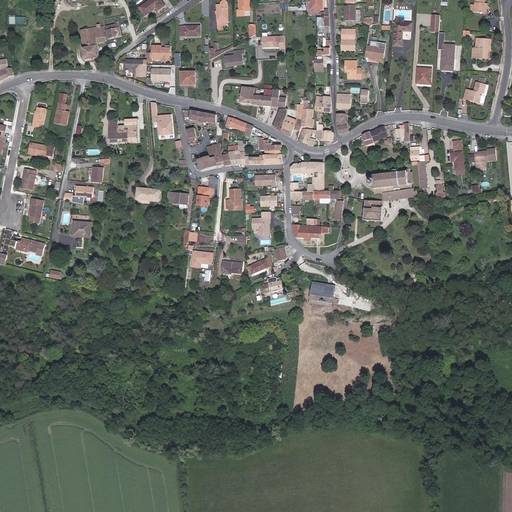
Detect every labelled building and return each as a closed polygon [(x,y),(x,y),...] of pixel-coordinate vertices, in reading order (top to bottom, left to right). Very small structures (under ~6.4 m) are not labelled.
[(153,8),(155,10),(152,0),(148,0),(139,7),(144,15),(153,8)] [(152,0),(155,10),(155,11),(163,5),(159,0),(152,0)] [(221,2),(220,5),(217,5),(217,25),(227,25),(226,3),(226,1),(224,0),(222,1),(221,2)] [(471,11),(485,12),(485,1),(485,0),(476,0),(476,3),(471,3),(471,11)] [(355,21),(354,6),(344,6),(344,21),(355,21)] [(431,31),(440,31),(440,28),(441,15),(432,14),(431,31)] [(10,15),(9,23),(26,24),(26,17),(10,15)] [(413,22),(405,22),(397,21),(395,45),(403,45),(404,30),(412,31),(413,22)] [(117,25),(110,25),(104,27),(107,39),(119,37),(117,25)] [(104,27),(81,30),(84,48),(83,48),(85,60),(100,58),(97,43),(106,42),(104,27)] [(199,27),(185,27),(185,37),(199,37),(199,27)] [(342,50),(354,50),(355,36),(353,35),(353,30),(351,30),(342,29),(342,50)] [(445,33),(439,32),(438,49),(444,49),(442,66),(454,66),(455,45),(444,44),(445,33)] [(261,37),(261,48),(284,48),(284,36),(261,37)] [(492,39),(481,39),(480,48),(476,48),(473,48),(472,57),(488,58),(488,49),(491,49),(492,39)] [(233,47),(232,42),(215,53),(215,48),(210,48),(210,61),(233,47)] [(330,56),(329,42),(324,42),(325,49),(322,49),(322,52),(317,52),(317,56),(330,56)] [(152,52),(147,52),(146,60),(152,60),(152,58),(162,58),(162,60),(169,60),(170,47),(161,46),(161,44),(153,43),(152,52)] [(366,46),(365,57),(383,59),(385,49),(366,46)] [(237,65),(238,50),(233,51),(234,55),(224,57),(226,67),(237,65)] [(126,59),(126,68),(135,68),(135,77),(146,77),(146,59),(126,59)] [(345,71),(349,71),(349,80),(361,80),(360,70),(355,70),(355,62),(345,63),(345,71)] [(418,82),(424,83),(424,81),(433,82),(434,69),(419,67),(418,82)] [(0,81),(2,80),(9,77),(13,76),(13,69),(8,69),(2,73),(1,70),(0,70),(0,81)] [(171,69),(151,69),(151,83),(171,83),(171,69)] [(195,73),(186,73),(186,86),(195,86),(195,73)] [(486,96),(487,86),(485,86),(479,85),(477,85),(477,94),(468,93),(467,103),(482,105),(483,98),(483,95),(486,96)] [(240,103),(257,104),(258,95),(256,95),(257,88),(242,87),(240,103)] [(257,104),(271,106),(273,90),(271,89),(265,89),(264,96),(258,95),(257,104)] [(279,90),(275,90),(273,90),(271,106),(285,107),(286,99),(286,94),(278,94),(279,90)] [(369,91),(362,91),(361,101),(368,101),(369,101),(369,91)] [(352,95),(337,94),(337,109),(351,109),(352,95)] [(331,104),(330,98),(324,97),(324,112),(332,113),(331,104)] [(157,117),(157,104),(152,103),(153,123),(158,123),(159,136),(173,135),(172,116),(157,117)] [(62,111),(63,105),(62,105),(56,104),(52,124),(64,127),(65,118),(64,118),(65,112),(62,111)] [(304,107),(302,119),(301,126),(315,128),(315,119),(312,119),(312,112),(304,111),(304,107)] [(40,126),(43,110),(36,108),(35,113),(34,116),(32,116),(30,128),(36,129),(37,125),(40,126)] [(287,114),(287,110),(280,109),(273,128),(281,131),(287,117),(287,114)] [(216,128),(217,117),(191,111),(190,120),(196,121),(196,123),(201,124),(202,123),(208,124),(208,123),(210,123),(210,126),(216,128)] [(337,123),(338,128),(348,126),(346,116),(337,119),(337,123)] [(291,118),(287,117),(281,131),(281,132),(291,136),(294,129),(297,121),(296,120),(291,118)] [(226,126),(237,129),(240,122),(232,118),(229,118),(226,126)] [(301,126),(302,119),(296,118),(296,120),(297,121),(294,129),(300,131),(300,129),(301,126)] [(110,144),(128,143),(128,134),(119,134),(118,127),(118,123),(117,123),(117,120),(109,120),(109,123),(110,144)] [(128,134),(128,143),(139,142),(137,120),(125,121),(125,127),(128,127),(128,134)] [(237,129),(243,131),(244,129),(246,124),(240,122),(237,129)] [(409,123),(409,122),(404,123),(404,129),(396,130),(397,137),(406,136),(406,142),(411,141),(410,130),(409,123)] [(323,123),(323,125),(323,130),(325,131),(332,132),(332,123),(323,123)] [(243,131),(251,134),(253,126),(246,124),(244,129),(243,131)] [(387,137),(382,125),(375,127),(376,131),(370,133),(369,130),(361,135),(364,142),(373,139),(373,141),(378,139),(379,140),(387,137)] [(349,132),(348,126),(338,128),(340,135),(349,132)] [(316,130),(314,130),(304,129),(301,135),(308,137),(309,136),(315,137),(316,130)] [(194,130),(186,132),(188,143),(194,141),(193,137),(196,137),(194,130)] [(324,141),(333,142),(334,133),(332,133),(332,132),(325,131),(324,141)] [(306,144),(308,137),(301,135),(299,141),(306,144)] [(314,139),(308,137),(306,144),(312,147),(314,139)] [(462,148),(461,139),(453,140),(454,149),(462,148)] [(260,151),(265,151),(281,150),(281,146),(277,146),(277,144),(271,144),(271,142),(268,141),(264,141),(260,141),(260,151)] [(28,144),(27,152),(37,154),(37,156),(46,157),(46,156),(51,157),(52,148),(28,144)] [(222,156),(222,155),(221,150),(221,144),(216,145),(216,151),(209,154),(210,157),(210,159),(214,158),(222,156)] [(216,151),(216,145),(207,148),(209,154),(216,151)] [(419,148),(411,149),(412,160),(420,159),(420,155),(419,148)] [(475,153),(475,161),(475,162),(495,159),(494,148),(487,149),(487,152),(475,153)] [(282,163),(281,150),(265,151),(265,156),(273,156),(273,164),(282,163)] [(454,160),(455,169),(464,168),(462,150),(450,152),(451,160),(454,160)] [(239,155),(239,152),(230,152),(230,153),(232,165),(241,165),(239,155)] [(224,166),(232,165),(230,153),(222,155),(222,156),(224,165),(224,166)] [(425,161),(425,155),(420,155),(420,159),(412,160),(412,164),(418,164),(418,162),(425,161)] [(217,167),(224,165),(222,156),(214,158),(217,167)] [(263,164),(273,164),(273,156),(265,156),(263,156),(263,157),(259,157),(259,158),(250,158),(250,164),(263,164)] [(201,171),(217,167),(214,158),(210,159),(210,157),(198,160),(201,171)] [(418,164),(420,184),(428,183),(425,161),(418,162),(418,164)] [(323,177),(323,164),(307,163),(294,164),(291,168),(291,174),(308,175),(308,178),(315,178),(315,184),(308,184),(308,185),(307,191),(314,191),(323,191),(323,177)] [(52,171),(60,173),(61,166),(53,165),(52,171)] [(102,183),(104,168),(95,166),(92,181),(102,183)] [(374,193),(382,192),(397,190),(402,190),(402,189),(413,188),(414,188),(414,187),(413,187),(413,185),(415,184),(413,172),(410,172),(410,170),(411,170),(411,169),(410,169),(409,168),(408,168),(409,169),(398,170),(399,170),(399,169),(398,169),(398,168),(397,168),(397,169),(393,169),(393,168),(392,169),(393,169),(391,170),(392,170),(393,173),(388,173),(388,172),(387,173),(384,174),(384,173),(383,173),(383,174),(379,174),(379,173),(378,174),(378,175),(375,175),(374,174),(373,174),(373,175),(372,175),(372,174),(371,174),(371,175),(370,175),(371,176),(372,176),(372,179),(369,179),(369,178),(367,178),(367,179),(366,179),(367,180),(368,180),(368,185),(367,185),(367,186),(368,186),(368,187),(369,187),(369,186),(373,185),(373,189),(374,189),(374,193)] [(23,174),(21,184),(20,189),(31,191),(34,176),(33,176),(34,172),(23,170),(22,174),(23,174)] [(277,185),(277,175),(256,176),(256,186),(277,185)] [(94,197),(96,187),(79,185),(77,194),(94,197)] [(198,205),(210,206),(211,199),(211,193),(212,193),(213,189),(200,188),(198,205)] [(241,206),(241,199),(241,189),(231,189),(231,199),(226,199),(226,208),(231,208),(231,206),(241,206)] [(383,201),(416,197),(415,192),(415,189),(408,190),(397,191),(397,190),(382,192),(383,201)] [(95,198),(86,197),(86,200),(98,200),(98,190),(96,190),(95,198)] [(136,204),(149,206),(149,202),(158,202),(159,193),(137,190),(136,204)] [(314,199),(314,191),(307,191),(298,191),(290,191),(291,199),(305,199),(305,200),(314,200),(314,199)] [(314,199),(330,199),(330,191),(328,191),(328,192),(323,191),(314,191),(314,199)] [(330,199),(339,199),(340,192),(333,191),(330,191),(330,199)] [(173,204),(180,205),(188,205),(189,195),(170,193),(169,203),(173,203),(173,204)] [(277,206),(277,196),(261,197),(261,207),(277,206)] [(231,210),(243,210),(243,199),(241,199),(241,206),(231,206),(231,208),(231,210)] [(30,218),(27,217),(25,222),(38,226),(44,204),(32,200),(30,206),(34,207),(30,218)] [(383,201),(365,200),(364,220),(382,222),(383,201)] [(342,206),(343,201),(339,201),(339,202),(335,202),(334,218),(332,217),(332,220),(341,220),(342,206)] [(292,215),(299,215),(299,206),(291,206),(292,215)] [(269,236),(269,223),(270,223),(270,219),(271,219),(271,213),(270,213),(263,213),(263,219),(259,219),(253,219),(253,229),(259,229),(259,234),(262,236),(269,236)] [(74,238),(90,239),(91,227),(75,225),(74,238)] [(295,237),(296,237),(304,238),(310,238),(321,238),(322,232),(328,233),(328,227),(292,225),(295,237)] [(237,245),(247,246),(247,237),(238,237),(237,245)] [(34,253),(36,243),(19,238),(18,242),(13,240),(11,248),(22,252),(23,249),(34,253)] [(287,257),(281,248),(276,249),(278,262),(285,260),(287,257)] [(1,252),(0,257),(0,263),(7,265),(9,254),(1,252)] [(211,265),(212,254),(193,252),(191,267),(200,268),(201,264),(211,265)] [(270,268),(274,266),(273,258),(266,261),(270,268)] [(253,274),(270,268),(266,261),(251,267),(253,274)] [(224,274),(230,275),(230,271),(232,272),(232,273),(242,274),(243,264),(224,262),(222,272),(224,274)] [(275,279),(274,278),(268,281),(269,285),(262,287),(261,289),(262,293),(264,294),(284,289),(281,278),(277,279),(275,279)] [(337,298),(339,285),(315,282),(313,304),(334,306),(335,298),(337,298)]
